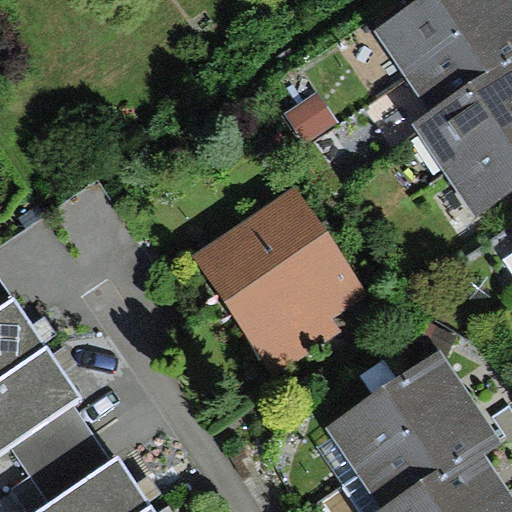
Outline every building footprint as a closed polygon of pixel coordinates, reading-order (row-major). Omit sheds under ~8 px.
[(511,8),(506,0),(443,0),(388,39),(443,116),(421,131),(478,210),(511,185),(511,8)] [(213,271),(270,350),(353,290),(296,211),(213,271)] [(144,511),(0,295),(0,456),(16,446),(57,508),(51,511),(144,511)] [(438,352),(325,428),(354,470),(466,394),(438,352)] [(466,394),(354,470),(380,508),(437,470),(443,480),(484,452),(499,442),(466,394)] [(480,511),(510,492),(484,452),(443,480),(437,470),(380,508),(374,511),(480,511)] [(511,511),(511,494),(510,492),(480,511),(511,511)]
